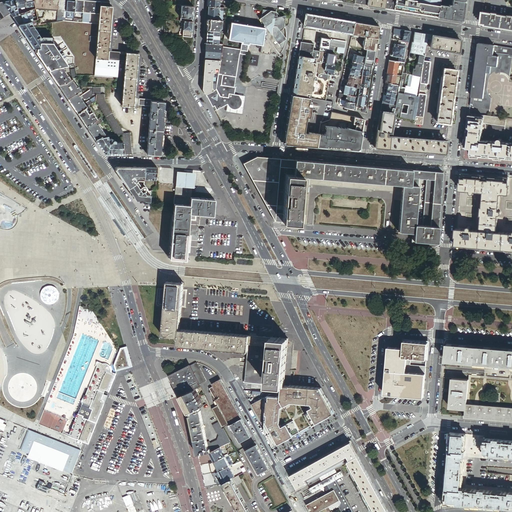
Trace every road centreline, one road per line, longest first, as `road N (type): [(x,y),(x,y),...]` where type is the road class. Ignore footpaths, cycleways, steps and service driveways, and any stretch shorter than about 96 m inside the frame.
road 1 (residential): [(123,270),(81,179),(0,57)]
road 2 (residential): [(145,351),(220,365),(279,469)]
road 3 (primary): [(378,450),(296,289)]
road 4 (primary): [(120,0),(211,155)]
road 5 (residential): [(101,163),(13,32),(0,32)]
road 6 (residential): [(145,351),(199,511)]
road 7 (primary): [(281,288),(353,428)]
road 8 (tertiary): [(443,284),(288,272)]
road 9 (residential): [(300,2),(275,150)]
road 10 (tertiary): [(296,289),(441,302)]
road 11 (residential): [(388,17),(365,157)]
road 12 (primary): [(288,272),(222,151)]
road 13 (residential): [(470,32),(452,164)]
road 14 (primary): [(211,155),(273,271)]
road 15 (residential): [(431,422),(441,302)]
road 16 (residential): [(452,164),(443,284)]
